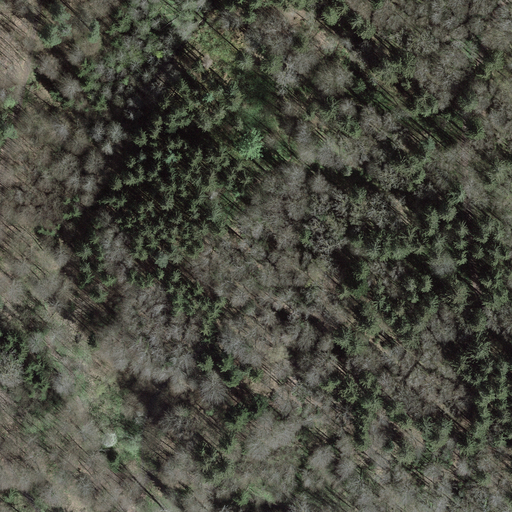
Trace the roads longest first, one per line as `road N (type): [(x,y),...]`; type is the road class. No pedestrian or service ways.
road 1 (track): [(503,0),(486,24),(472,75),(471,201),(493,276),(511,296)]
road 2 (track): [(50,0),(0,271)]
